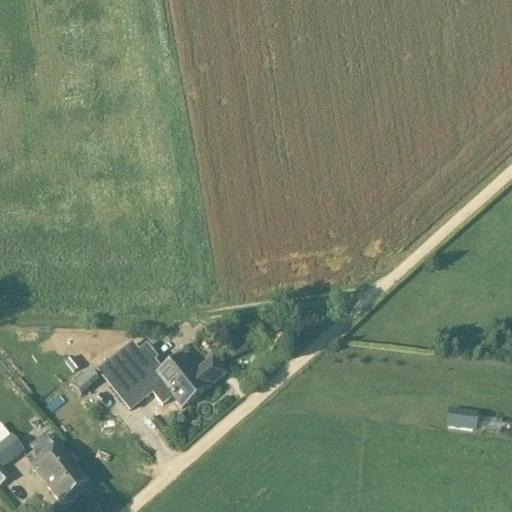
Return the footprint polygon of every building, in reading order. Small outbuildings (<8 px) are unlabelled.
[(137,378),(157,361),(145,347),(137,353),(131,346),(119,356),(137,378)] [(195,374),(182,357),(155,379),(181,412),(224,377),(211,361),(195,374)] [(72,358),(65,364),(73,374),(81,368),(72,358)] [(475,414),(450,411),(448,431),(472,434),(475,414)] [(0,446),(0,472),(4,470),(23,454),(10,438),(0,446)] [(88,484),(59,448),(31,469),(59,506),(88,484)]
